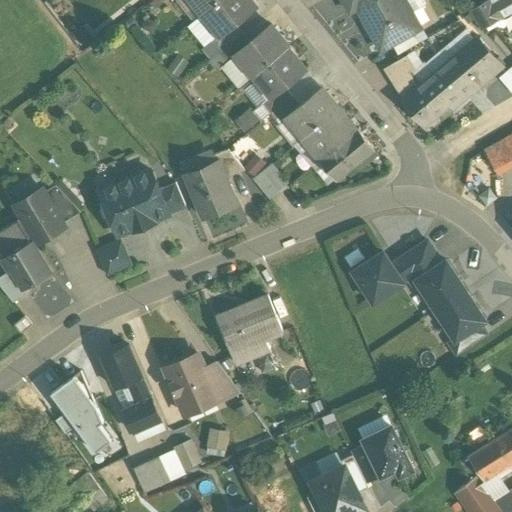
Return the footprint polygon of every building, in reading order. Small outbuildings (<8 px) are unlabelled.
[(189,0),(202,15),(220,0),(189,0)] [(249,0),(220,0),(202,15),(219,36),(220,37),(234,25),(255,7),(249,0)] [(407,17),(397,0),(342,0),(350,14),(358,10),(382,51),(421,29),(412,14),(407,17)] [(511,11),(511,1),(511,0),(487,0),(486,1),(488,4),(498,20),(511,11)] [(498,20),(488,4),(473,13),(482,29),(498,20)] [(234,25),(220,37),(219,36),(211,43),(219,53),(241,35),(234,25)] [(248,43),(234,55),(235,56),(252,77),(288,48),(269,26),(248,43)] [(241,35),(219,53),(227,63),(235,56),(234,55),(248,43),(241,35)] [(420,89),(404,102),(425,127),(451,105),(454,109),(501,71),(476,43),(420,89)] [(288,48),(252,77),(269,98),(284,87),(305,69),(288,48)] [(407,57),(385,70),(404,102),(420,89),(410,74),(416,71),(407,57)] [(284,87),(269,98),(261,105),(269,115),(292,97),(284,87)] [(299,105),(285,117),(286,118),(303,139),(339,110),(320,88),(299,105)] [(292,97),(269,115),(278,125),(286,118),(285,117),(299,105),(292,97)] [(339,110),(303,139),(321,161),(356,131),(355,130),(349,123),(339,110)] [(321,161),(320,162),(335,180),(374,149),(358,130),(356,131),(321,161)] [(511,137),(484,153),(496,174),(511,164),(511,137)] [(245,171),(228,151),(213,156),(216,164),(218,163),(225,180),(245,171)] [(225,180),(218,163),(216,164),(185,177),(203,219),(236,206),(225,180)] [(288,185),(272,165),(262,173),(278,192),(288,185)] [(150,171),(99,193),(104,204),(102,205),(99,212),(102,219),(109,222),(111,222),(117,237),(133,231),(133,232),(154,224),(153,222),(168,216),(167,214),(158,191),(150,171)] [(278,192),(262,173),(253,181),(268,200),(278,192)] [(175,184),(158,191),(167,214),(185,207),(175,184)] [(78,211),(55,187),(44,194),(63,224),(79,214),(78,211)] [(44,194),(42,190),(14,207),(37,245),(65,228),(63,224),(44,194)] [(18,222),(0,233),(0,261),(8,274),(12,272),(23,291),(24,291),(49,276),(18,222)] [(121,242),(96,253),(106,277),(131,266),(121,242)] [(427,242),(396,262),(404,274),(405,273),(435,253),(427,242)] [(383,253),(353,273),(373,304),(409,280),(405,273),(404,274),(396,262),(391,266),(383,253)] [(435,253),(405,273),(409,280),(412,285),(416,282),(416,281),(442,264),(435,253)] [(442,264),(416,281),(416,282),(436,311),(466,291),(446,261),(442,264)] [(8,274),(0,278),(0,287),(13,304),(27,296),(24,291),(23,291),(12,272),(8,274)] [(466,291),(436,311),(454,340),(455,341),(480,325),(485,322),(466,291)] [(268,297),(216,318),(235,365),(269,351),(265,341),(282,333),(268,297)] [(31,326),(24,318),(13,327),(20,335),(31,326)] [(480,325),(455,341),(454,340),(449,344),(457,356),(487,336),(480,325)] [(128,347),(101,359),(114,390),(127,384),(141,378),(142,378),(128,347)] [(204,370),(198,356),(165,370),(185,416),(239,393),(218,364),(204,370)] [(76,428),(95,453),(112,442),(102,426),(103,423),(94,403),(79,373),(50,394),(66,415),(76,428)] [(141,378),(127,384),(136,405),(151,399),(141,378)] [(127,384),(114,390),(123,411),(136,405),(127,384)] [(136,405),(123,411),(134,435),(161,423),(151,399),(136,405)] [(76,428),(66,415),(55,422),(66,436),(76,428)] [(391,426),(363,440),(365,445),(381,477),(396,470),(400,477),(413,470),(391,426)] [(511,429),(469,457),(479,474),(485,482),(486,482),(486,481),(511,464),(511,429)] [(227,436),(210,433),(208,448),(224,451),(227,436)] [(174,451),(183,472),(200,464),(190,443),(174,450),(174,451)] [(365,445),(351,452),(353,456),(367,484),(381,477),(365,445)] [(183,472),(174,451),(159,458),(170,482),(185,475),(183,472)] [(367,484),(353,456),(341,461),(343,467),(345,466),(358,494),(369,488),(367,484)] [(159,458),(133,469),(144,493),(170,482),(159,458)] [(343,467),(323,477),(325,481),(314,487),(326,511),(357,511),(365,508),(358,494),(345,466),(343,467)] [(211,473),(200,484),(205,489),(216,478),(211,473)] [(511,511),(511,490),(494,502),(485,483),(485,482),(479,474),(456,492),(470,511),(511,511)] [(92,511),(107,500),(88,475),(62,495),(74,511),(92,511)] [(226,489),(216,478),(205,489),(216,500),(226,489)]
